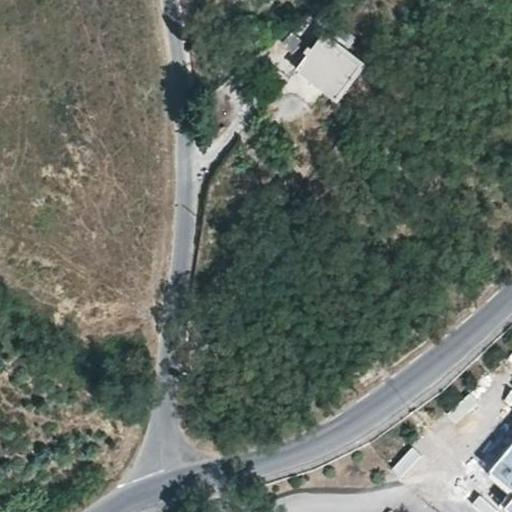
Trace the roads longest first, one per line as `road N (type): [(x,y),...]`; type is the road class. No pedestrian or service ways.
road 1 (residential): [(166,0),(188,159),(158,491)]
road 2 (residential): [(158,491),(325,440),(415,382),(511,298)]
